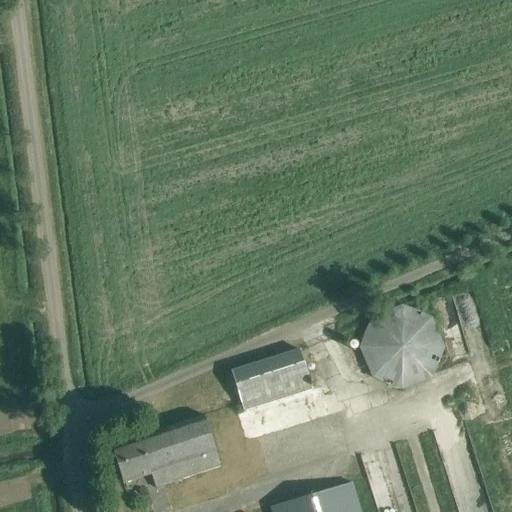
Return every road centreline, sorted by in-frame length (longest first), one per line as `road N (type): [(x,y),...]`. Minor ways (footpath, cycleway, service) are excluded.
road 1 (unclassified): [(67,413),(99,408),(511,232)]
road 2 (unclassified): [(67,413),(15,0)]
